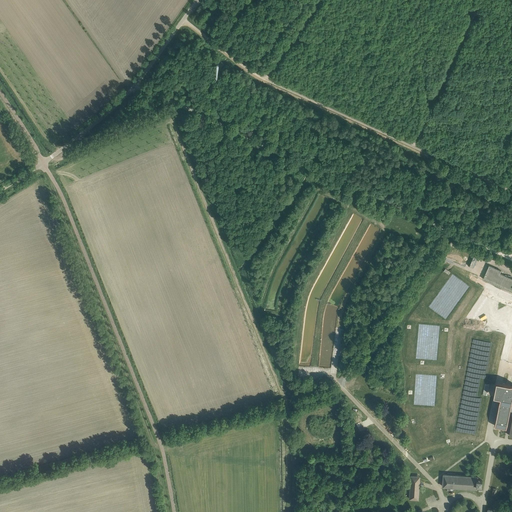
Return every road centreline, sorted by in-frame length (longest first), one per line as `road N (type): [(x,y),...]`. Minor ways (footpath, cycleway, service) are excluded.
road 1 (unclassified): [(0,190),(128,90),(197,0)]
road 2 (unknown): [(298,370),(325,372),(446,501)]
